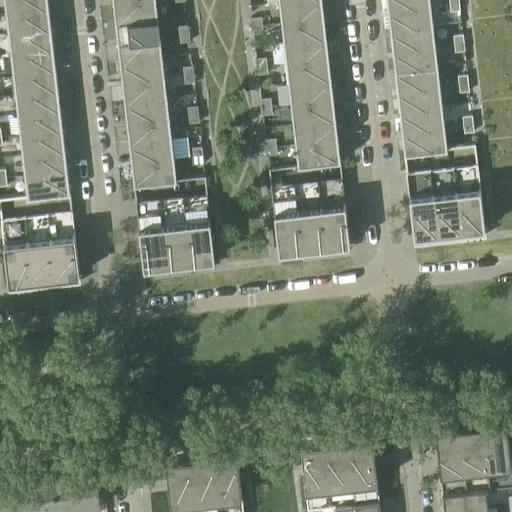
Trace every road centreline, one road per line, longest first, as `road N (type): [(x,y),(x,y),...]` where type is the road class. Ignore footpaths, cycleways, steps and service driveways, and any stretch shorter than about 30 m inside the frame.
road 1 (residential): [(108,314),(75,0)]
road 2 (residential): [(357,0),(388,281)]
road 3 (residential): [(388,281),(108,314)]
road 4 (residential): [(414,511),(388,281)]
road 5 (residential): [(108,314),(130,511)]
road 6 (residential): [(511,266),(388,281)]
